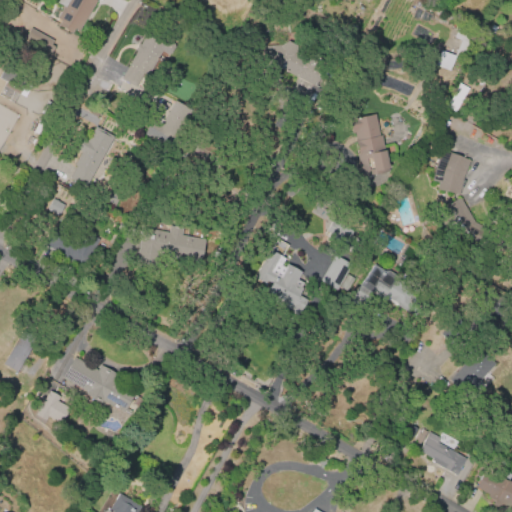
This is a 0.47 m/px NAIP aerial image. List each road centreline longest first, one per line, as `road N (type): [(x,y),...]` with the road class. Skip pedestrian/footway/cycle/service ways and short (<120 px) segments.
road 1 (residential): [(442,511),(0,259)]
road 2 (residential): [(137,0),(0,241)]
